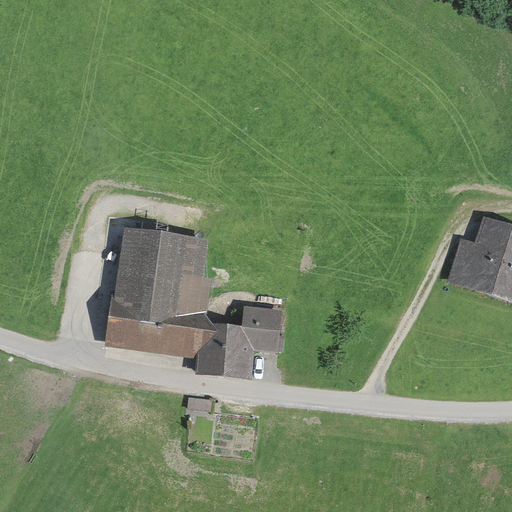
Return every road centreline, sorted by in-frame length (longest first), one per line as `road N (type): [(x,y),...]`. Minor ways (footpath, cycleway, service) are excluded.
road 1 (unclassified): [(511,415),(365,411),(144,378),(0,340)]
road 2 (track): [(365,411),(464,213),(511,207)]
